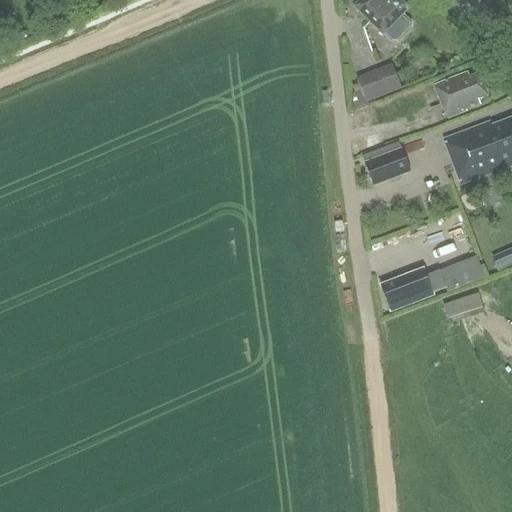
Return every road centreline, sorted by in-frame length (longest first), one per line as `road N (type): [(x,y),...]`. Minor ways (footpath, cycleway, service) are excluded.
road 1 (unclassified): [(327,0),(372,339)]
road 2 (track): [(0,82),(199,0)]
road 3 (track): [(372,339),(386,511)]
